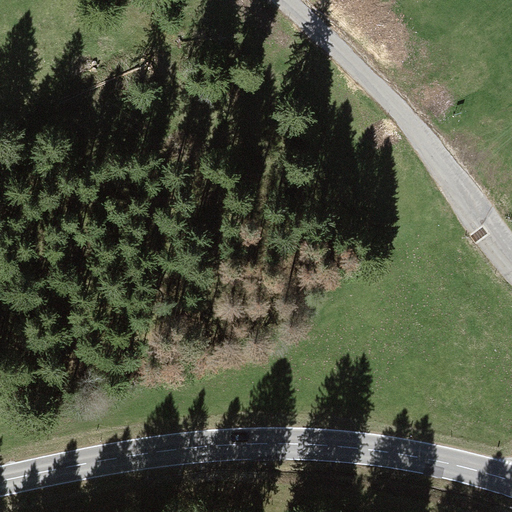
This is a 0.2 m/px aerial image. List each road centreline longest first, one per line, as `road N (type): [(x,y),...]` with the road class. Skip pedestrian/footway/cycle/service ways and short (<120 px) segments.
road 1 (secondary): [(0,480),(110,457),(248,444),(392,452),(511,480)]
road 2 (unclassified): [(511,260),(414,123),(287,0)]
